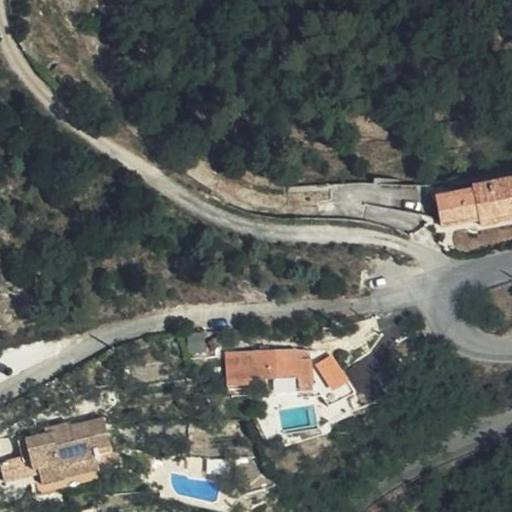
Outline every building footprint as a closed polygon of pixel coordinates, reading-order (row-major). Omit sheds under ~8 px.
[(443,179),(449,207),(486,201),(486,206),(511,201),(511,161),(479,168),(480,172),(443,179)] [(313,344),(245,346),(243,382),(252,382),(270,380),(271,373),(316,371),(316,379),(328,379),(328,354),(314,354),(313,344)] [(116,418),(86,425),(88,430),(76,432),(74,423),(60,427),(62,433),(54,435),(42,438),(46,455),(49,468),(54,467),(55,471),(57,484),(78,479),(78,477),(113,468),(111,458),(116,457),(114,448),(123,444),(116,418)] [(88,430),(86,425),(85,421),(74,423),(76,432),(88,430)] [(42,438),(54,435),(51,426),(40,428),(42,438)] [(111,458),(113,468),(132,463),(126,444),(123,444),(114,448),(116,457),(111,458)] [(22,479),(55,471),(54,467),(49,468),(46,455),(17,461),(22,479)] [(116,480),(113,468),(78,477),(78,479),(80,489),(116,480)]
